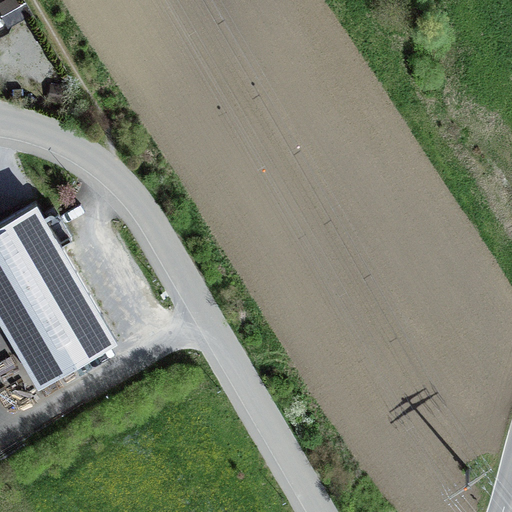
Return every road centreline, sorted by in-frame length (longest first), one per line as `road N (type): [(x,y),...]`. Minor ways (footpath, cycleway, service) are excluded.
road 1 (residential): [(320,511),(119,178),(61,139),(0,119)]
road 2 (track): [(33,0),(109,134),(119,178)]
